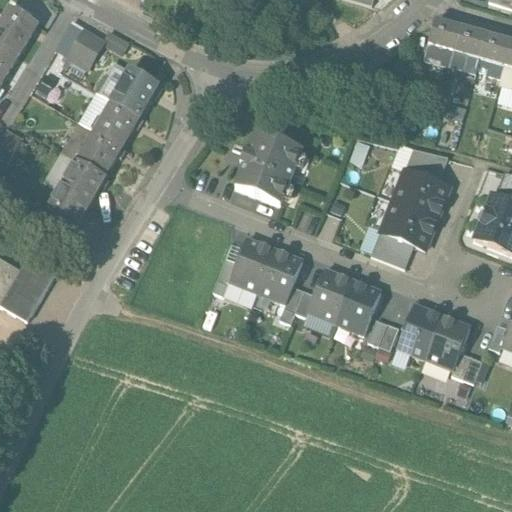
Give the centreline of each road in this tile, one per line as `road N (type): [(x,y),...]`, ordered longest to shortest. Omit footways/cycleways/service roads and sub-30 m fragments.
road 1 (track): [(88,304),(511,443)]
road 2 (residential): [(157,187),(88,304),(0,486)]
road 3 (residential): [(157,187),(430,293)]
road 4 (residential): [(425,4),(346,57),(302,74),(219,71)]
road 5 (residential): [(219,71),(76,0)]
road 6 (residential): [(71,0),(0,126)]
road 7 (residential): [(219,71),(157,187)]
